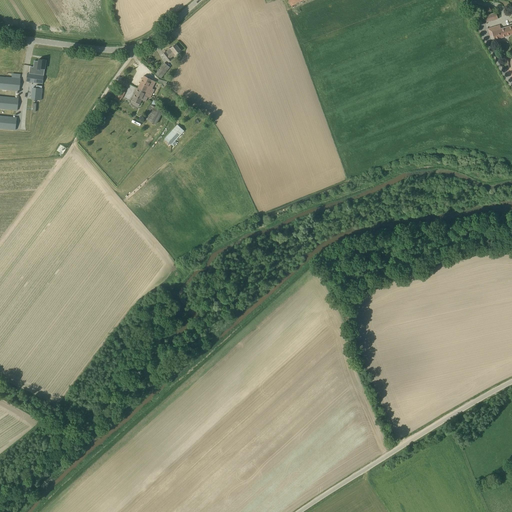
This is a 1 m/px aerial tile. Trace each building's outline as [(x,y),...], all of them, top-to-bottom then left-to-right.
[(486,23),(498,19),(496,12),(484,16),(486,23)] [(500,25),(488,29),(489,32),(492,32),(494,40),(511,34),(511,24),(503,27),(501,28),(500,25)] [(170,58),(181,50),(176,44),(170,48),(166,52),(162,54),(168,62),(172,60),(170,58)] [(44,75),(46,60),(39,59),(38,61),(34,61),(33,67),(34,67),(34,70),(33,70),(33,74),(44,75)] [(161,78),(170,67),(164,63),(155,74),(161,78)] [(42,83),(44,75),(33,74),(27,73),(26,81),(42,83)] [(152,80),(144,75),(138,88),(146,92),(152,95),(155,89),(152,88),(155,82),(152,80)] [(0,88),(19,91),(20,78),(0,76),(0,88)] [(119,102),(126,88),(120,85),(113,99),(119,102)] [(32,87),(30,100),(41,101),(42,88),(32,87)] [(140,104),(144,95),(146,92),(138,88),(132,100),(140,104)] [(0,108),(17,110),(19,98),(0,96),(0,108)] [(157,125),(163,111),(152,106),(146,119),(157,125)] [(0,128),(15,130),(17,117),(0,115),(0,128)] [(171,145),(185,131),(178,124),(165,138),(171,145)]
